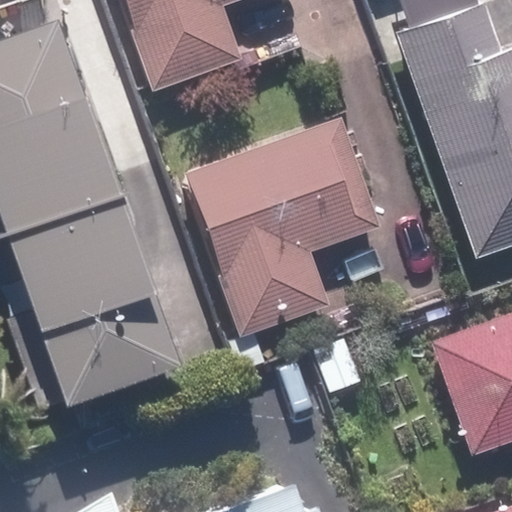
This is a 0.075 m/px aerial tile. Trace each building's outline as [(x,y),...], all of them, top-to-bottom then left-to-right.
[(108,0),(139,87),(226,58),(207,4),(218,0),(108,0)] [(469,1),(382,32),(463,256),(511,238),(511,40),(486,50),(469,1)] [(0,226),(95,193),(69,115),(51,121),(21,35),(0,42),(0,226)] [(329,122),(171,178),(227,337),(243,332),(318,306),(298,253),(367,227),(329,122)] [(11,323),(38,398),(135,364),(105,277),(124,270),(95,193),(0,226),(0,271),(15,267),(32,316),(11,323)] [(511,302),(418,336),(457,451),(511,431),(511,302)] [(257,364),(247,336),(220,346),(230,373),(257,364)] [(333,336),(302,347),(319,391),(349,379),(333,336)] [(278,477),(180,511),(306,511),(304,503),(289,508),(278,477)] [(103,511),(94,486),(50,511),(103,511)] [(511,511),(511,501),(510,496),(465,511),(511,511)]
